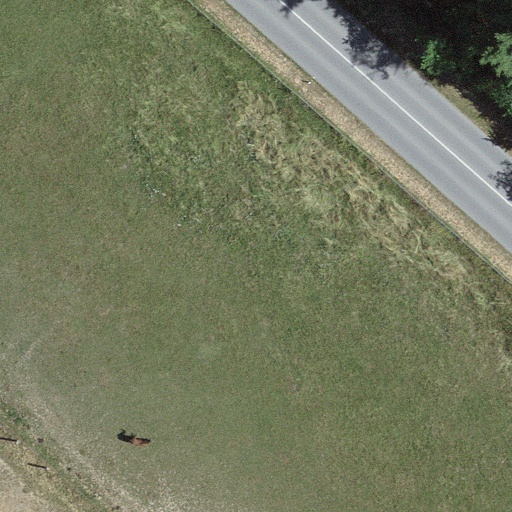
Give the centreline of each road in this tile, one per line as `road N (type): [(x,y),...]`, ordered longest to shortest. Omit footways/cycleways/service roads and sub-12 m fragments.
road 1 (secondary): [(277,0),(511,206)]
road 2 (track): [(0,422),(102,511)]
